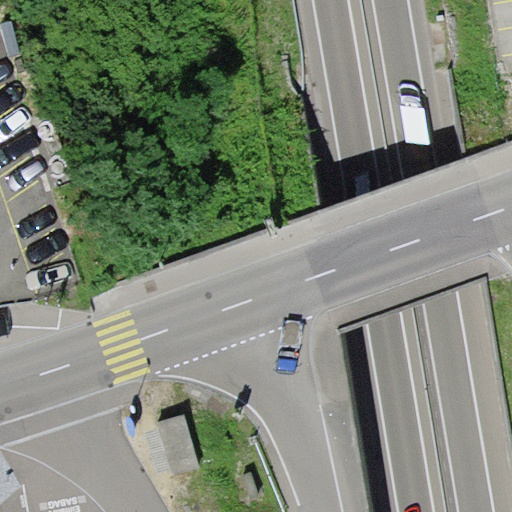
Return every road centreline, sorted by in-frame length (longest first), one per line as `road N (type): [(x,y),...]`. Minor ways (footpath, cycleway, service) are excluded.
road 1 (motorway): [(330,0),(415,511)]
road 2 (motorway): [(476,511),(392,0)]
road 3 (tertiary): [(247,298),(511,206)]
road 4 (tertiary): [(0,391),(247,298)]
road 5 (motorway): [(247,298),(323,511)]
